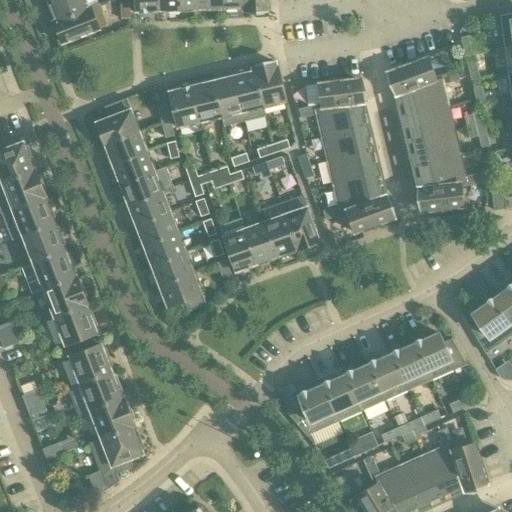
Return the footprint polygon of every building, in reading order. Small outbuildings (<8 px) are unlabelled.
[(86,0),(52,0),(48,2),(55,21),(56,22),(90,9),(89,8),(86,0)] [(160,11),(159,0),(136,0),(137,14),(151,13),(151,11),(160,11)] [(181,12),(180,0),(159,0),(160,11),(169,10),(169,13),(181,12)] [(203,9),(202,0),(180,0),(181,12),(194,12),(194,9),(203,9)] [(223,0),(202,0),(203,9),(212,8),(212,11),(224,10),(223,0)] [(245,0),(223,0),(224,10),(237,10),(237,7),(245,7),(246,7),(245,0)] [(268,0),(245,0),(246,7),(245,7),(245,11),(269,10),(268,0)] [(121,19),(130,19),(130,3),(121,3),(121,19)] [(56,22),(55,21),(54,21),(63,43),(83,35),(86,38),(95,34),(96,30),(108,26),(100,4),(89,8),(90,9),(56,22)] [(511,46),(511,14),(501,16),(505,48),(511,46)] [(466,56),(474,54),(470,36),(461,38),(466,56)] [(450,83),(447,74),(435,77),(428,58),(391,71),(400,94),(401,94),(401,93),(436,80),(437,83),(443,82),(443,84),(450,83)] [(471,80),(480,78),(476,60),(467,63),(471,80)] [(255,72),(264,107),(286,101),(276,63),(253,68),(254,72),(255,72)] [(246,71),(234,74),(245,121),(266,116),(264,107),(255,72),(254,72),(246,74),(246,71)] [(457,71),(447,74),(450,83),(460,81),(457,71)] [(245,121),(234,74),(221,77),(222,80),(213,82),(222,117),(224,127),(245,121)] [(322,104),(309,107),(311,116),(318,114),(317,112),(323,110),(322,107),(360,103),(360,104),(361,104),(358,79),(319,84),(322,104)] [(449,108),(443,84),(443,82),(437,83),(436,80),(401,93),(401,94),(406,118),(449,108)] [(204,82),(192,84),(201,122),(222,117),(213,82),(204,84),(204,82)] [(201,122),(192,84),(179,87),(180,90),(170,92),(178,127),(201,122)] [(477,105),(486,103),(482,86),(473,88),(477,105)] [(106,144),(139,131),(127,99),(105,107),(109,118),(95,124),(100,137),(102,136),(106,144)] [(365,128),(360,104),(360,103),(322,107),(323,110),(317,112),(318,114),(323,138),(365,128)] [(162,122),(170,120),(167,105),(158,107),(162,122)] [(311,116),(309,107),(299,109),(301,118),(311,116)] [(454,131),(449,108),(406,118),(412,141),(454,131)] [(477,130),(486,128),(481,110),(473,112),(477,130)] [(467,127),(475,125),(473,114),(464,116),(467,127)] [(170,120),(162,122),(166,138),(174,136),(170,120)] [(475,125),(467,127),(470,139),(478,136),(475,125)] [(365,128),(323,138),(329,161),(371,150),(365,128)] [(486,128),(477,130),(481,148),(490,146),(486,128)] [(139,131),(106,144),(109,152),(107,153),(112,166),(114,166),(113,164),(147,151),(139,131)] [(454,131),(412,141),(417,164),(460,153),(454,131)] [(287,140),(272,145),(275,153),(290,148),(287,140)] [(34,169),(29,157),(31,155),(28,146),(25,145),(24,142),(9,148),(7,143),(5,141),(0,142),(0,183),(34,170),(34,169)] [(171,160),(180,158),(176,142),(167,144),(171,160)] [(275,153),(272,145),(257,150),(260,158),(275,153)] [(376,173),(371,150),(329,161),(334,183),(376,173)] [(155,171),(147,151),(113,164),(114,166),(117,173),(114,173),(119,187),(122,186),(121,184),(155,171)] [(234,167),(249,162),(246,153),(231,159),(234,167)] [(417,164),(423,187),(423,188),(461,184),(460,181),(466,179),(465,176),(460,153),(417,164)] [(302,168),(310,165),(306,154),(298,157),(302,168)] [(282,157),(267,162),(270,170),(285,165),(282,157)] [(270,170),(267,162),(252,167),(255,175),(270,170)] [(199,179),(198,177),(194,164),(185,167),(190,182),(199,179)] [(314,176),(310,165),(302,168),(306,179),(314,176)] [(166,167),(155,171),(121,184),(122,186),(124,193),(122,194),(127,207),(130,206),(129,205),(163,191),(174,187),(166,167)] [(227,167),(213,172),(215,180),(226,176),(230,174),(227,167)] [(0,209),(2,214),(45,197),(45,198),(46,198),(45,195),(47,192),(44,184),(41,183),(35,169),(34,169),(34,170),(0,183),(0,209)] [(230,174),(226,176),(229,184),(244,179),(241,171),(230,174)] [(215,180),(213,172),(198,177),(199,179),(201,185),(212,181),(215,180)] [(482,172),(472,175),(474,184),(484,182),(482,172)] [(376,173),(334,183),(340,206),(340,209),(346,208),(347,211),(382,198),(382,197),(376,173)] [(423,188),(423,187),(422,187),(425,212),(463,207),(461,188),(474,184),(472,175),(465,176),(466,179),(460,181),(461,184),(423,188)] [(226,176),(215,180),(212,181),(214,189),(229,184),(226,176)] [(199,179),(190,182),(195,197),(204,194),(201,185),(199,179)] [(505,197),(504,185),(491,186),(494,210),(506,209),(505,197)] [(170,212),(163,191),(129,205),(130,206),(132,213),(130,214),(135,227),(137,226),(137,225),(170,212)] [(303,196),(282,203),(298,249),(307,246),(308,248),(321,244),(303,196)] [(12,240),(24,236),(55,224),(50,211),(52,208),(49,200),(45,199),(45,198),(45,197),(2,214),(12,240)] [(340,206),(333,208),(335,217),(348,214),(355,233),(392,220),(383,197),(382,197),(382,198),(347,211),(346,208),(340,209),(340,206)] [(201,217),(209,214),(204,199),(196,202),(201,217)] [(298,249),(282,203),(262,210),(266,222),(278,256),(277,257),(278,259),(291,254),(290,252),(298,249)] [(335,217),(333,208),(323,210),(325,220),(335,217)] [(178,232),(170,212),(137,225),(137,226),(140,233),(138,234),(143,247),(145,246),(145,245),(178,232)] [(241,218),(220,226),(237,273),(250,269),(249,267),(257,264),(258,264),(246,230),(241,218)] [(208,237),(217,234),(211,219),(203,222),(208,237)] [(278,256),(266,222),(246,230),(258,264),(257,264),(258,266),(270,262),(270,259),(277,257),(278,256)] [(56,226),(55,224),(24,236),(34,263),(66,251),(60,238),(62,235),(59,227),(56,226)] [(186,252),(178,232),(145,245),(145,246),(148,253),(146,254),(151,267),(153,266),(152,265),(186,252)] [(216,257),(224,254),(219,239),(210,242),(216,257)] [(66,253),(66,251),(34,263),(45,290),(76,278),(75,277),(71,265),(73,262),(69,253),(66,253)] [(194,272),(186,252),(152,265),(153,266),(155,273),(153,274),(158,287),(161,286),(160,285),(194,272)] [(223,278),(231,275),(226,260),(217,263),(223,278)] [(206,304),(194,272),(160,285),(161,286),(163,293),(161,294),(166,307),(180,302),(184,313),(206,304)] [(76,278),(45,290),(55,317),(86,305),(87,306),(88,305),(82,291),(84,289),(81,280),(78,279),(77,276),(75,277),(76,278)] [(507,290),(495,299),(511,323),(511,278),(503,284),(507,290)] [(511,323),(495,299),(491,293),(482,299),(487,305),(473,314),(479,322),(471,328),(486,353),(511,334),(511,323)] [(86,305),(55,317),(66,345),(67,344),(67,343),(81,338),(86,352),(102,346),(102,345),(100,345),(96,333),(97,333),(96,330),(98,327),(94,318),(91,318),(87,306),(86,305)] [(0,337),(16,332),(12,322),(0,326),(0,337)] [(16,332),(0,337),(4,347),(3,348),(4,349),(5,348),(20,342),(16,332)] [(416,344),(432,380),(467,364),(452,339),(444,343),(440,334),(425,340),(422,334),(412,338),(415,345),(416,344)] [(103,347),(102,346),(86,352),(81,338),(67,343),(67,344),(71,356),(70,357),(81,385),(112,372),(107,359),(109,357),(106,348),(103,347)] [(416,344),(415,345),(402,350),(399,344),(389,348),(392,355),(393,354),(409,390),(432,380),(416,344)] [(393,354),(392,355),(379,361),(376,354),(366,359),(369,365),(370,365),(386,401),(409,390),(393,354)] [(370,365),(369,365),(356,371),(353,364),(343,369),(346,375),(347,375),(363,411),(386,401),(370,365)] [(112,372),(81,385),(69,389),(80,416),(91,411),(124,399),(123,398),(122,398),(118,386),(120,384),(116,375),(113,374),(112,372)] [(347,375),(346,375),(333,381),(330,375),(320,379),(323,386),(324,385),(340,421),(363,411),(347,375)] [(324,385),(323,386),(310,392),(307,385),(296,390),(304,405),(288,413),(307,436),(340,421),(324,385)] [(27,406),(42,400),(38,390),(23,396),(23,395),(22,396),(22,397),(23,397),(27,406)] [(454,412),(470,405),(467,397),(450,404),(454,412)] [(124,399),(91,411),(102,438),(133,426),(134,427),(135,427),(129,413),(131,410),(128,401),(124,401),(124,399)] [(46,410),(42,400),(27,406),(30,416),(30,417),(31,417),(31,416),(46,410)] [(424,426),(441,418),(437,410),(421,417),(424,426)] [(398,428),(401,436),(418,428),(414,420),(398,428)] [(133,426),(102,438),(90,443),(101,471),(89,476),(96,495),(96,496),(97,497),(98,496),(97,496),(108,489),(109,488),(119,481),(119,482),(120,481),(119,480),(116,473),(131,468),(131,464),(130,460),(144,454),(143,451),(145,449),(141,440),(138,439),(134,427),(133,426)] [(424,426),(412,431),(415,437),(427,432),(424,426)] [(401,436),(398,428),(381,435),(385,443),(401,436)] [(442,441),(451,437),(447,428),(438,432),(442,441)] [(405,444),(416,439),(415,437),(412,431),(402,436),(405,444)] [(351,448),(355,456),(378,446),(372,432),(349,443),(351,448)] [(456,449),(451,437),(442,441),(445,447),(447,446),(449,451),(453,450),(464,486),(463,487),(463,488),(487,480),(475,443),(456,449)] [(48,459),(63,453),(59,443),(44,449),(44,448),(43,449),(43,450),(47,459),(46,459),(47,460),(48,460),(48,459)] [(447,446),(445,447),(423,457),(441,497),(463,487),(464,486),(453,450),(449,451),(447,446)] [(355,456),(351,448),(325,461),(329,468),(355,456)] [(423,457),(402,466),(420,506),(441,497),(423,457)] [(369,474),(378,470),(374,460),(365,464),(369,474)] [(402,466),(381,476),(378,477),(381,482),(378,484),(394,511),(406,511),(420,506),(402,466)] [(378,470),(369,474),(375,486),(349,501),(355,511),(394,511),(378,484),(381,482),(378,477),(381,476),(378,470)]
